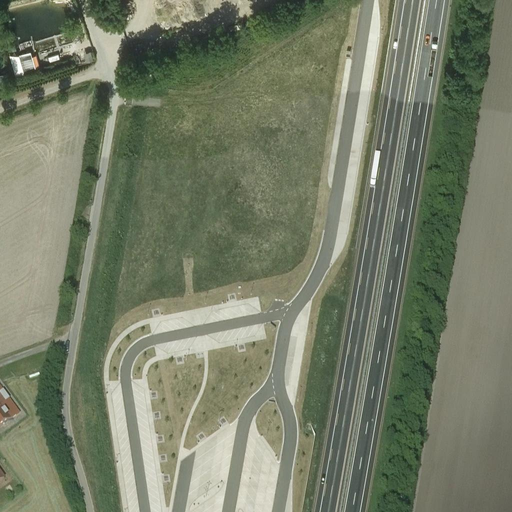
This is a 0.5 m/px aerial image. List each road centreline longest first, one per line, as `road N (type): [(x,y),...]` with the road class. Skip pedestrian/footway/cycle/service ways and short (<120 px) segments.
road 1 (motorway): [(411,0),(326,511)]
road 2 (motorway): [(352,511),(437,0)]
road 3 (unclassified): [(111,69),(111,115),(64,404),(89,511)]
